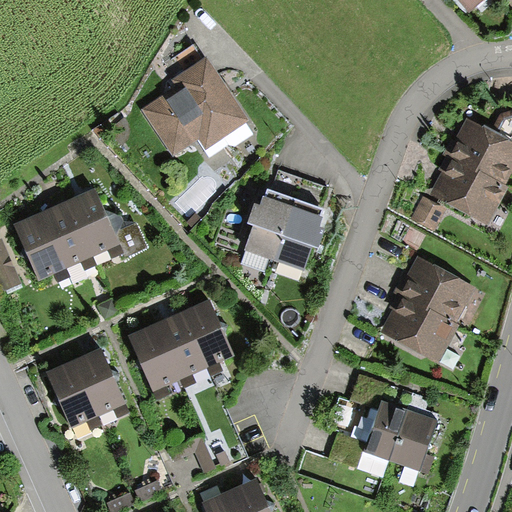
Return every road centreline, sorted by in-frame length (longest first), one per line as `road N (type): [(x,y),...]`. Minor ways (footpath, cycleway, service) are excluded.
road 1 (residential): [(511,55),(467,56),(396,130),(281,450)]
road 2 (tertiary): [(469,511),(511,373)]
road 3 (residential): [(0,385),(55,511)]
